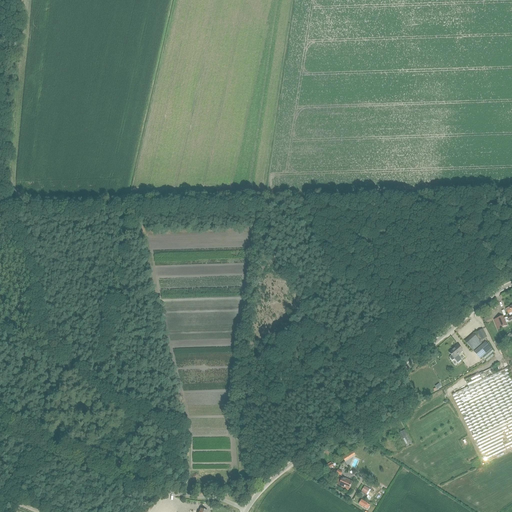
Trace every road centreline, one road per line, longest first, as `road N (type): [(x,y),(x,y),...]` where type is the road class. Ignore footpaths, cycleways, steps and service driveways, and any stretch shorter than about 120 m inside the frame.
road 1 (unclassified): [(245,510),(260,489),(511,283)]
road 2 (track): [(136,203),(189,443),(185,482),(174,492)]
road 3 (unclassified): [(245,510),(162,489),(0,423)]
